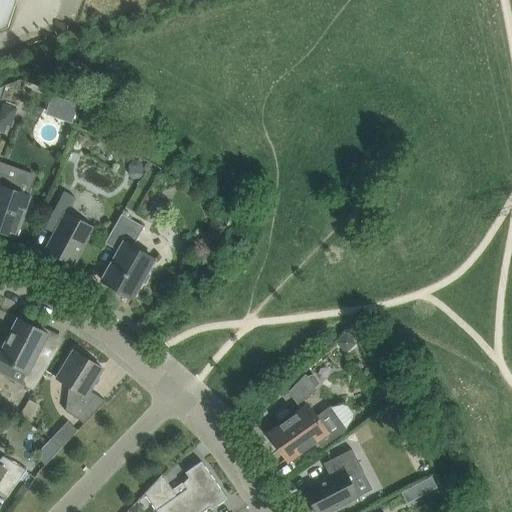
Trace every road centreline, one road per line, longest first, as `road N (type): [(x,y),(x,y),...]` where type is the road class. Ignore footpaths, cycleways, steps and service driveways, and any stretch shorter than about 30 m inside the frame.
road 1 (residential): [(184,389),(61,299),(0,275)]
road 2 (residential): [(64,511),(184,389)]
road 3 (residential): [(271,511),(246,465),(184,389)]
